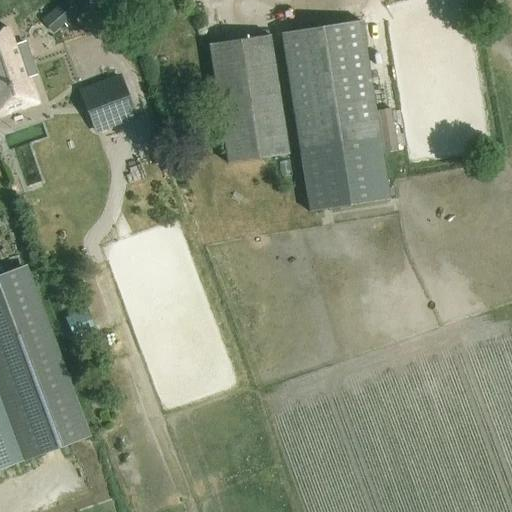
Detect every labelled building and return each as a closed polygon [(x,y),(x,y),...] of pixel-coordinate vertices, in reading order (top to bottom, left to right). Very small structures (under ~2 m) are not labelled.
[(58,5),(42,19),(54,32),(64,24),(67,27),(83,14),(74,4),(64,12),(58,5)] [(361,22),(280,35),(308,210),(388,198),(361,22)] [(17,40),(14,41),(7,23),(0,25),(0,114),(39,100),(17,40)] [(289,155),(270,36),(208,45),(227,165),(289,155)] [(119,75),(78,90),(95,135),(136,119),(119,75)] [(40,156),(32,158),(29,144),(19,147),(29,187),(46,183),(40,156)] [(0,469),(91,436),(27,265),(0,274),(0,469)]
